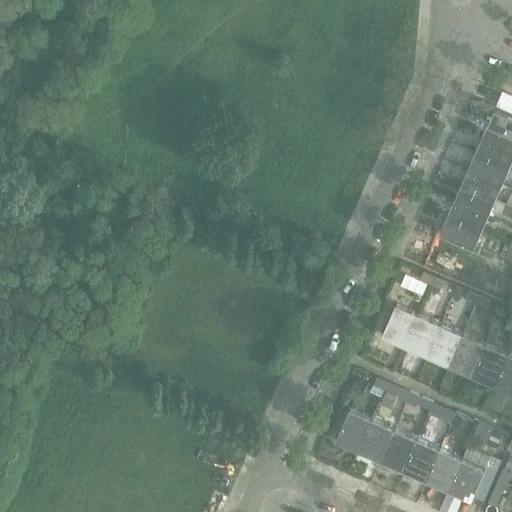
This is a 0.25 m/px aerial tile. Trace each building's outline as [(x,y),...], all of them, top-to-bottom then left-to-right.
[(511,112),(496,105),(489,121),(511,130),(511,112)] [(511,130),(489,121),(483,136),(511,149),(511,130)] [(511,149),(483,136),(476,152),(510,167),(511,161),(511,149)] [(476,152),(468,169),(502,184),(510,167),(476,152)] [(468,169),(461,185),(495,200),(502,184),(468,169)] [(461,185),(454,202),(488,217),(495,200),(461,185)] [(454,202),(446,219),(480,233),(488,217),(454,202)] [(440,232),(474,247),(480,233),(446,219),(440,232)] [(421,279),(433,284),(436,276),(424,271),(421,279)] [(446,280),(436,276),(433,284),(442,288),(446,280)] [(459,287),(454,297),(461,300),(466,290),(459,287)] [(466,299),(477,304),(481,296),(469,291),(466,299)] [(491,300),(481,296),(477,304),(488,308),(491,300)] [(383,334),(406,345),(420,313),(396,303),(383,334)] [(443,323),(420,313),(406,345),(429,355),(443,323)] [(465,333),(443,323),(429,355),(451,364),(465,333)] [(487,342),(465,333),(451,364),(473,374),(487,342)] [(509,352),(487,342),(473,374),(495,384),(509,352)] [(511,353),(509,352),(495,384),(511,391),(511,353)] [(374,384),(386,389),(390,381),(378,376),(374,384)] [(400,386),(390,381),(386,389),(396,394),(400,386)] [(420,404),(432,409),(435,401),(424,396),(420,404)] [(445,406),(435,401),(432,409),(442,414),(445,406)] [(336,439),(360,450),(374,418),(350,408),(336,439)] [(458,413),(453,424),(464,429),(469,418),(458,413)] [(396,428),(374,418),(360,450),(382,459),(396,428)] [(419,438),(396,428),(382,459),(406,470),(419,438)] [(441,448),(419,438),(406,470),(427,479),(441,448)] [(463,458),(441,448),(427,479),(450,489),(463,458)] [(485,467),(463,458),(450,489),(472,499),(474,495),(485,500),(501,462),(489,456),(485,467)] [(503,468),(499,479),(507,483),(511,472),(503,468)] [(507,483),(499,479),(494,490),(502,494),(507,483)]
